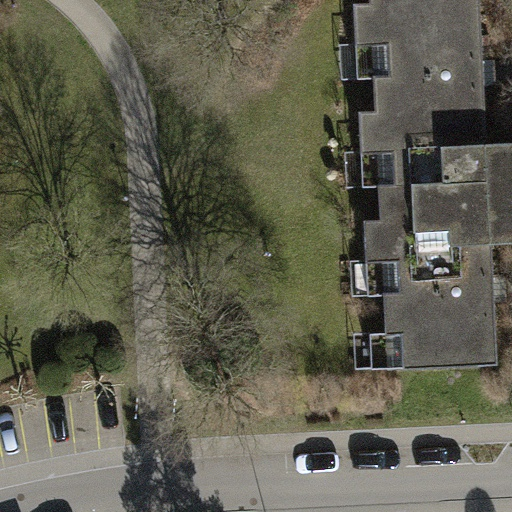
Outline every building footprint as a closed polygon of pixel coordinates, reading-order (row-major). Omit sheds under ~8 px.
[(378,152),(380,185),(490,181),(488,143),(485,75),(481,0),(370,0),(371,2),(355,3),(357,46),(373,45),(375,77),(376,110),(360,111),(362,153),(378,152)] [(373,45),(357,46),(358,78),(375,77),(373,45)] [(511,141),(488,143),(490,181),(493,242),(511,241),(511,141)] [(378,152),(362,153),(363,186),(380,185),(378,152)] [(493,242),(490,181),(380,185),(381,218),(366,219),(367,262),(384,261),(385,294),(387,331),(389,367),(389,368),(498,364),(495,290),(493,242)] [(384,261),(367,262),(369,295),(385,294),(384,261)] [(389,367),(387,331),(371,332),(373,367),(389,367)]
